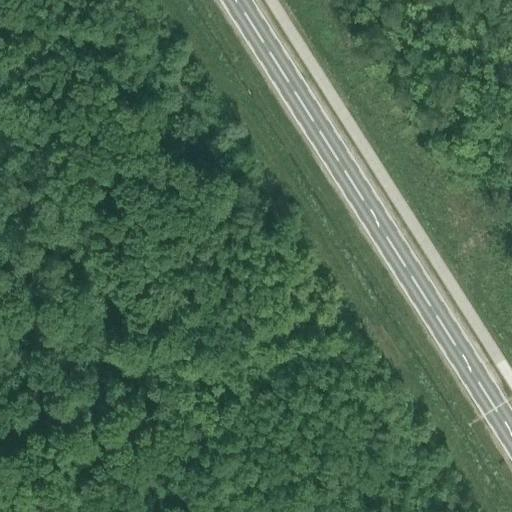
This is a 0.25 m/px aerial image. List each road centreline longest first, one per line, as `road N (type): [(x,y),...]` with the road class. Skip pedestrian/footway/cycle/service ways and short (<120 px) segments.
road 1 (track): [(174,0),(495,511)]
road 2 (secondary): [(511,436),(235,0)]
